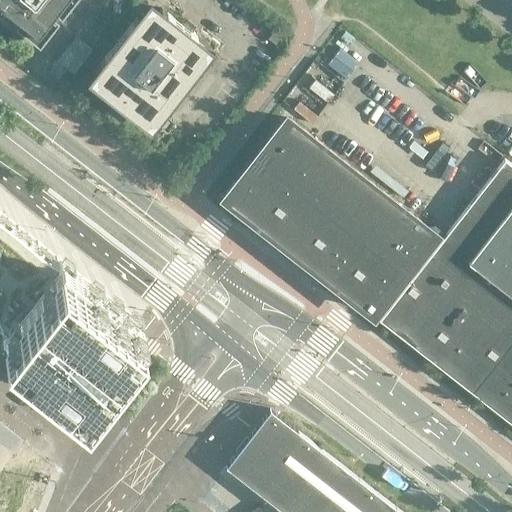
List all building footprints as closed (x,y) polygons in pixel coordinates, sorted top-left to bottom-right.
[(0,0),(0,12),(1,12),(5,7),(19,17),(15,23),(39,42),(58,18),(52,13),(55,9),(61,14),(72,0),(0,0)] [(201,66),(190,57),(203,40),(161,8),(148,25),(137,16),(100,63),(111,72),(98,89),(139,122),(153,105),(164,114),(201,66)] [(75,70),(93,47),(78,35),(59,58),(75,70)] [(511,163),(505,158),(446,233),(434,224),(426,225),(290,118),(289,119),(291,121),(229,201),(367,309),(372,304),(383,313),(379,318),(511,422),(511,163)] [(189,165),(204,145),(197,140),(182,160),(189,165)] [(0,319),(5,323),(4,324),(3,325),(1,328),(1,329),(81,392),(82,391),(84,389),(87,385),(86,384),(94,374),(95,375),(98,371),(97,370),(108,356),(109,357),(112,353),(111,352),(122,338),(123,339),(126,335),(125,334),(133,324),(134,325),(137,321),(139,318),(139,317),(59,254),(59,255),(58,255),(57,256),(56,256),(56,257),(48,251),(49,250),(47,249),(46,249),(38,243),(39,242),(37,241),(36,242),(29,236),(29,235),(27,233),(27,234),(19,228),(20,227),(18,226),(17,226),(9,220),(10,220),(8,218),(7,219),(0,213),(0,319)] [(402,511),(270,408),(225,465),(285,511),(402,511)]
